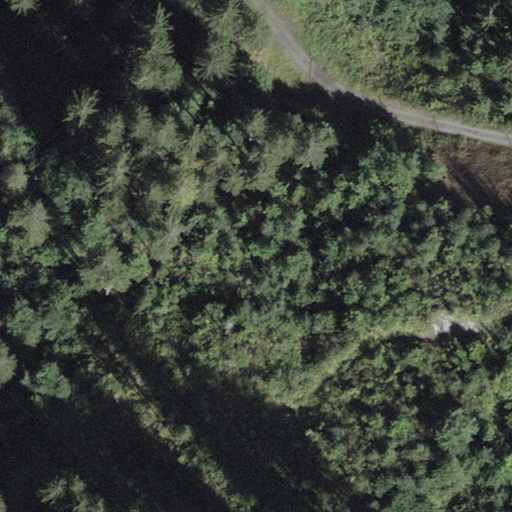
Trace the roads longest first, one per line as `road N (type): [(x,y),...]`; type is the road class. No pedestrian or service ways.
road 1 (track): [(511,319),(389,335),(318,389),(290,398),(221,387),(134,399),(84,420),(51,446),(0,505)]
road 2 (track): [(511,136),(376,112),(329,82),(263,0)]
